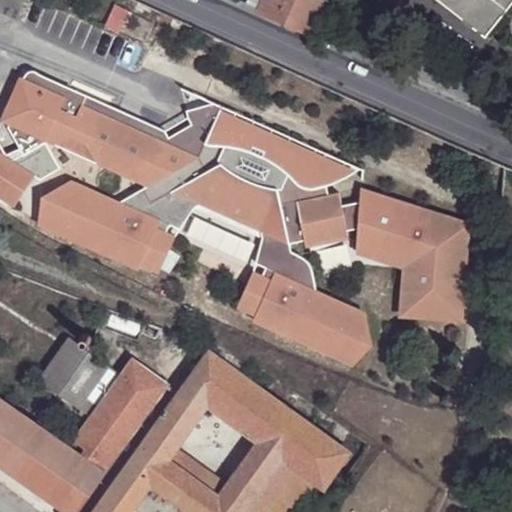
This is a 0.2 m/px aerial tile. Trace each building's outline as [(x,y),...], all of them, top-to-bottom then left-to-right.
[(259,11),(263,0),(249,0),(248,5),(259,11)] [(311,35),(330,4),(323,1),(321,0),(263,0),(259,11),(311,35)] [(511,0),(431,0),(483,40),(511,2),(511,0)] [(361,196),(363,170),(324,151),(322,155),(233,114),(235,111),(211,100),(162,127),(75,87),(67,96),(62,94),(64,90),(29,66),(25,66),(23,67),(20,69),(19,71),(18,73),(27,77),(24,84),(22,83),(5,121),(20,149),(7,155),(0,144),(0,192),(11,199),(30,171),(36,174),(57,164),(42,137),(67,125),(85,133),(98,151),(133,167),(141,162),(151,178),(116,199),(69,177),(40,192),(38,211),(67,224),(65,227),(94,241),(92,246),(121,259),(123,255),(137,261),(139,257),(152,263),(190,205),(201,199),(261,227),(263,239),(244,306),(256,311),(254,315),(268,321),(265,326),(297,340),(299,336),(329,349),(330,345),(358,358),(370,344),(362,312),(315,291),(309,257),(308,256),(306,253),(304,252),(300,250),(297,249),(294,250),(290,251),(288,241),(304,238),(306,243),(349,234),(348,229),(359,226),(357,248),(372,249),(372,256),(401,259),(406,254),(423,261),(422,273),(405,271),(402,307),(419,309),(418,317),(450,317),(450,311),(465,312),(468,277),(466,276),(464,242),(438,240),(438,232),(450,233),(456,219),(431,210),(406,203),(381,197),(361,196)] [(38,211),(37,221),(92,246),(94,241),(65,227),(67,224),(38,211)] [(123,255),(121,259),(147,271),(152,263),(139,257),(137,261),(123,255)] [(256,311),(244,306),(242,315),(265,326),(268,321),(254,315),(256,311)] [(299,336),(297,340),(352,365),(358,358),(330,345),(329,349),(299,336)] [(42,382),(92,418),(115,386),(102,375),(109,365),(72,340),(42,382)] [(182,391),(206,408),(257,443),(282,460),(315,484),(324,490),(351,452),(244,377),(209,352),(182,391)] [(115,386),(132,361),(118,353),(109,365),(102,375),(115,386)] [(81,455),(105,472),(166,386),(132,361),(115,386),(92,418),(75,440),(87,448),(81,455)] [(167,462),(173,453),(206,408),(182,391),(142,446),(167,462)] [(0,398),(0,462),(70,511),(76,511),(105,472),(81,455),(0,398)] [(257,443),(224,489),(218,498),(237,511),(244,511),(282,460),(257,443)] [(208,511),(218,498),(167,462),(142,446),(96,511),(132,511),(151,486),(187,511),(208,511)] [(224,489),(173,453),(167,462),(218,498),(224,489)] [(282,460),(244,511),(295,511),(315,484),(282,460)] [(237,511),(218,498),(208,511),(237,511)]
